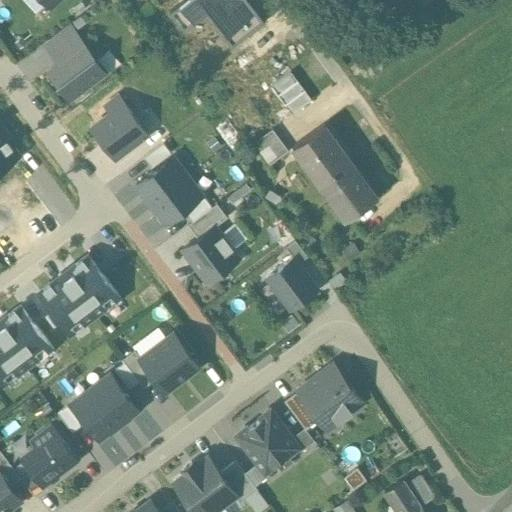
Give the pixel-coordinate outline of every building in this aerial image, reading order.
[(264,21),(247,0),(185,0),(169,13),(183,31),(210,10),(236,43),(264,21)] [(73,22),(46,42),(60,61),(48,70),(67,96),(107,66),(73,22)] [(291,111),(312,99),(293,68),(272,81),(291,111)] [(113,110),(97,123),(120,152),(150,128),(122,92),(108,103),(113,110)] [(378,198),(324,123),(293,145),(347,220),(378,198)] [(0,170),(22,154),(0,124),(0,170)] [(272,128),(253,142),(270,164),(288,150),(272,128)] [(134,184),(151,207),(189,180),(163,144),(143,158),(152,171),(134,184)] [(190,221),(209,208),(189,180),(151,207),(166,228),(186,214),(190,221)] [(186,224),(194,236),(217,220),(227,213),(219,201),(209,208),(190,221),(186,224)] [(194,236),(179,247),(206,284),(244,258),(217,220),(194,236)] [(89,252),(37,290),(71,336),(123,298),(89,252)] [(290,253),(262,275),(289,310),(317,287),(290,253)] [(21,302),(0,317),(0,381),(3,387),(55,349),(21,302)] [(133,347),(121,356),(124,359),(142,383),(153,375),(163,389),(200,362),(173,326),(137,353),(133,347)] [(131,391),(142,383),(124,359),(91,383),(123,427),(145,410),(131,391)] [(339,364),(303,391),(312,404),(327,424),(339,414),(343,419),(357,409),(354,404),(363,397),(339,364)] [(123,427),(91,383),(57,408),(74,431),(83,425),(99,445),(123,427)] [(327,424),(312,404),(295,416),(304,428),(310,436),(327,424)] [(269,406),(252,419),(281,457),(298,444),(292,436),(269,406)] [(252,419),(235,432),(257,461),(264,470),(281,457),(252,419)] [(52,424),(12,454),(26,472),(16,480),(27,495),(77,458),(52,424)] [(304,428),(292,436),(298,444),(302,450),(314,441),(310,436),(304,428)] [(181,471),(169,479),(193,511),(210,511),(237,493),(221,470),(206,451),(193,461),(190,456),(177,466),(181,471)] [(234,461),(221,470),(237,493),(241,498),(254,488),(234,461)] [(257,461),(245,470),(256,484),(268,475),(264,470),(257,461)] [(2,462),(0,463),(0,511),(16,500),(6,487),(15,480),(2,462)] [(435,497),(421,474),(410,482),(424,504),(435,497)] [(406,511),(418,504),(402,480),(384,491),(398,511),(406,511)] [(149,496),(126,511),(160,511),(159,509),(149,496)] [(355,511),(348,499),(334,507),(336,511),(355,511)] [(180,511),(172,500),(159,509),(160,511),(180,511)]
